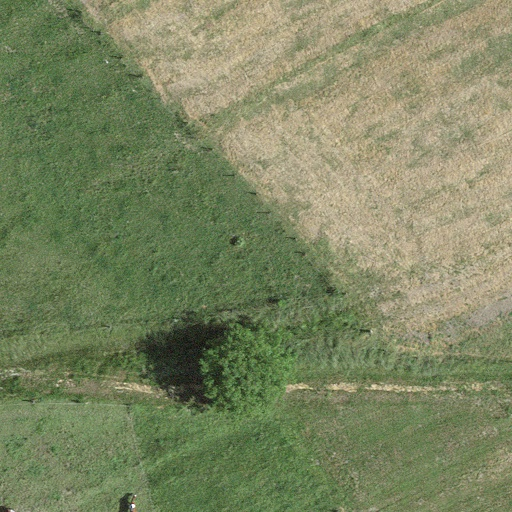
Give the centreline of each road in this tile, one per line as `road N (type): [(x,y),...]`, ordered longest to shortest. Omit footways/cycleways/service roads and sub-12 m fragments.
road 1 (track): [(10,376),(511,390)]
road 2 (track): [(0,378),(463,292)]
